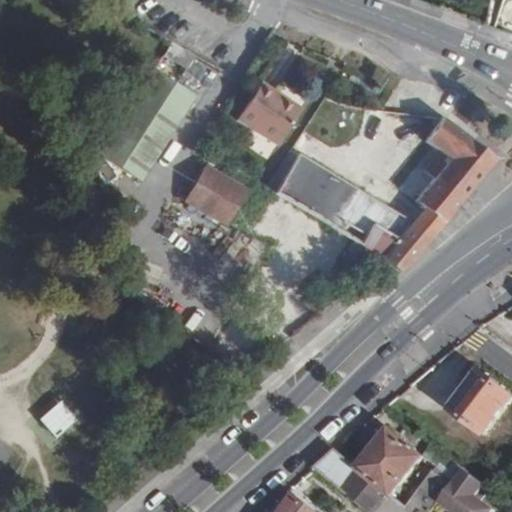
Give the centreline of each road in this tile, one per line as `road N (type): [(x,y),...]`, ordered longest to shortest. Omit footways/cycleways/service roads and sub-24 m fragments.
road 1 (primary): [(511,215),(367,327),(168,511)]
road 2 (primary): [(215,511),(446,300)]
road 3 (tertiary): [(479,56),(337,0)]
road 4 (residential): [(273,0),(249,35),(176,0)]
